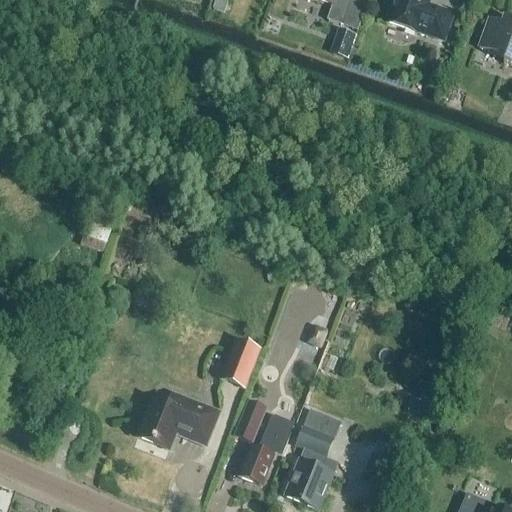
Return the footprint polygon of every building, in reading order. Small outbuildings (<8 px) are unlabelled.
[(307,0),(332,9),(327,24),(342,29),(352,0),(307,0)] [(427,8),(430,0),(396,0),(387,27),(417,37),(418,35),(443,44),(453,17),(427,8)] [(224,17),(227,5),(216,1),(212,13),(224,17)] [(511,70),(511,23),(504,21),(502,27),(489,22),(479,52),(505,61),(503,67),(511,70)] [(357,38),(342,33),(339,42),(354,47),(357,38)] [(431,78),(442,82),(447,69),(436,65),(431,78)] [(94,212),(81,248),(102,255),(115,219),(94,212)] [(142,244),(151,247),(155,232),(146,229),(142,244)] [(296,298),(312,292),(308,281),(292,286),(296,298)] [(307,345),(317,348),(318,348),(319,348),(319,347),(324,334),(325,334),(325,333),(324,333),(324,332),(323,332),(314,328),(313,328),(312,328),(312,329),(306,342),(306,343),(306,344),(307,344),(307,345)] [(246,394),(262,353),(236,342),(219,383),(246,394)] [(145,424),(139,441),(168,453),(175,436),(205,448),(217,416),(172,398),(168,411),(151,404),(143,423),(145,424)] [(415,423),(429,427),(435,408),(410,401),(407,414),(417,417),(415,423)] [(240,427),(233,442),(249,449),(255,434),(264,411),(249,406),(240,427)] [(340,427),(310,415),(303,430),(333,443),(340,427)] [(293,430),(291,427),(275,420),(271,421),(261,447),(264,448),(262,454),(252,450),(251,454),(248,455),(246,460),(247,463),(240,481),(261,490),(267,475),(268,475),(275,456),(281,459),(293,430)] [(321,473),(333,443),(303,430),(295,450),(303,453),(299,464),(284,500),(313,511),(319,511),(333,478),(321,473)] [(509,476),(511,468),(511,441),(506,439),(494,471),(509,476)] [(497,511),(466,498),(460,511),(511,511),(511,509),(501,505),(498,511),(497,511)]
